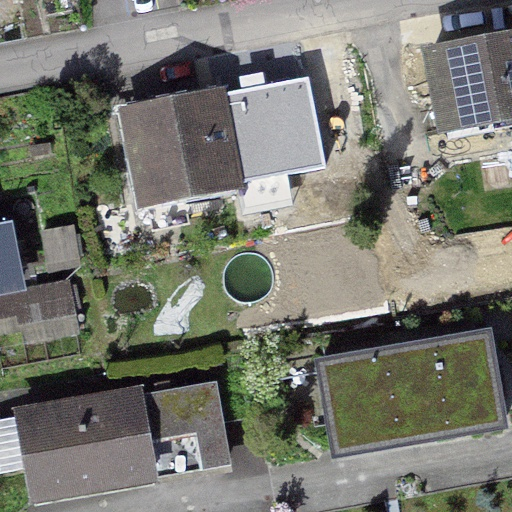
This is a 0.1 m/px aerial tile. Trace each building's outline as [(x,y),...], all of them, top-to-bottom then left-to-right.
[(511,38),(422,55),(438,144),(511,130),(511,38)] [(254,90),(121,114),(139,214),(243,195),(241,187),(271,182),(254,90)] [(0,294),(23,290),(11,230),(0,231),(0,294)] [(490,337),(317,367),(335,469),(508,439),(490,337)] [(141,393),(14,416),(31,511),(61,511),(161,495),(159,486),(232,473),(217,388),(142,401),(141,393)]
